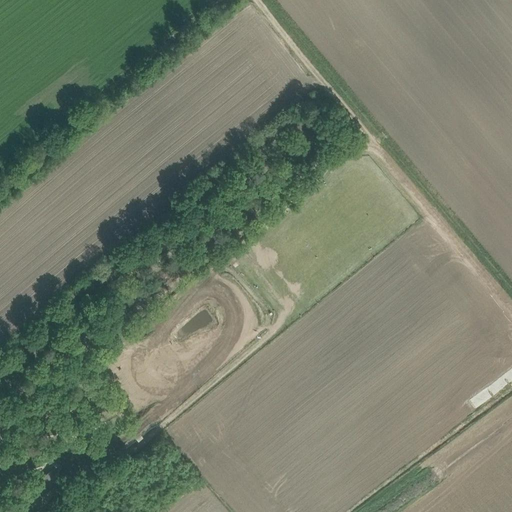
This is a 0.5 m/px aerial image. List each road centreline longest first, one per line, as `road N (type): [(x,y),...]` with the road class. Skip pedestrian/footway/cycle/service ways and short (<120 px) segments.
road 1 (track): [(511,315),(245,0)]
road 2 (track): [(221,0),(0,185)]
